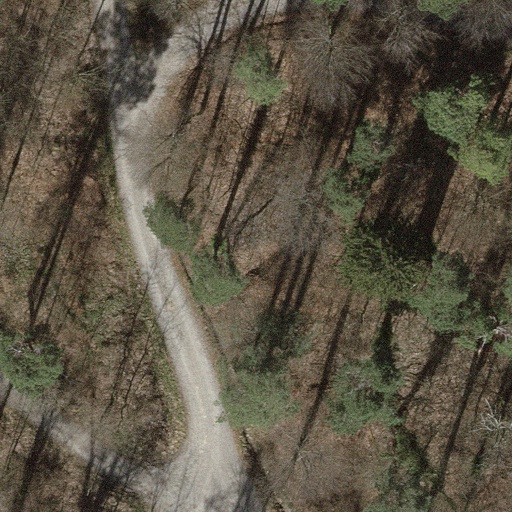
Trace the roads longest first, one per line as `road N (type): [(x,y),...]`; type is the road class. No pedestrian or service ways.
road 1 (track): [(128,99),(147,241),(206,408),(229,511)]
road 2 (track): [(212,511),(32,425),(0,397)]
road 3 (track): [(250,0),(220,7),(128,99)]
road 4 (track): [(511,27),(386,0)]
